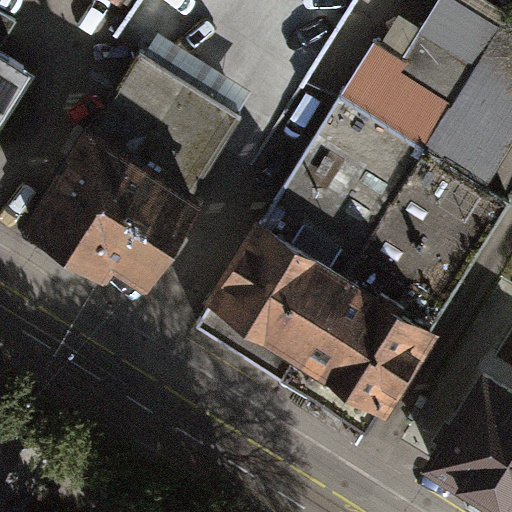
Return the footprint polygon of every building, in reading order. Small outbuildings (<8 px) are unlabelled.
[(0,41),(13,20),(0,12),(0,41)] [(421,27),(400,60),(455,94),(476,61),(421,27)] [(476,61),(455,94),(508,128),(511,122),(511,37),(497,28),(476,61)] [(142,49),(90,127),(186,189),(237,111),(142,49)] [(0,98),(21,64),(0,50),(0,98)] [(423,144),(455,94),(400,60),(393,70),(367,53),(341,93),(423,144)] [(340,92),(260,219),(343,271),(423,144),(341,93),(340,92)] [(477,178),(508,128),(455,94),(423,144),(477,178)] [(191,193),(186,189),(90,127),(86,124),(27,215),(106,267),(112,257),(138,274),(191,193)] [(423,144),(343,271),(374,291),(379,284),(402,299),(398,307),(427,326),(508,198),(477,178),(423,144)] [(279,373),(343,271),(260,219),(196,321),(279,373)] [(364,426),(427,326),(398,307),(402,299),(379,284),(374,291),(343,271),(279,373),(364,426)] [(511,511),(511,385),(486,368),(426,459),(507,511),(511,511)] [(0,511),(7,511),(43,447),(0,423),(0,511)]
